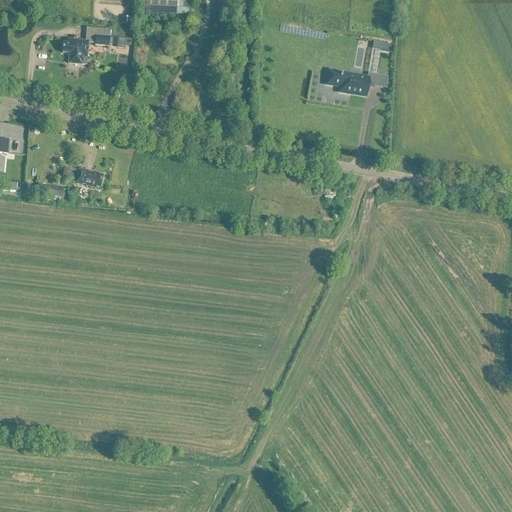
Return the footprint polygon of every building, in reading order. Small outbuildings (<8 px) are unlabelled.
[(158,7),(158,15),(182,16),(182,8),(158,7)] [(95,46),(95,47),(109,48),(110,40),(95,39),(95,45),(95,46)] [(64,45),(62,55),(68,56),(68,58),(69,58),(68,66),(83,68),(83,67),(86,68),(87,60),(89,44),(85,44),(68,42),(68,45),(64,45)] [(372,43),(372,58),(380,58),(380,43),(372,43)] [(329,74),(327,85),(340,88),(340,90),(350,92),(350,95),(366,97),(368,87),(374,88),(376,76),(368,75),(367,80),(329,74)] [(65,170),(63,181),(77,184),(77,185),(96,189),(96,187),(100,188),(103,176),(99,175),(99,174),(93,173),(93,174),(89,173),(89,172),(80,170),(79,173),(65,170)] [(16,186),(4,185),(3,193),(16,194),(16,186)] [(62,199),(63,189),(38,186),(37,196),(62,199)]
